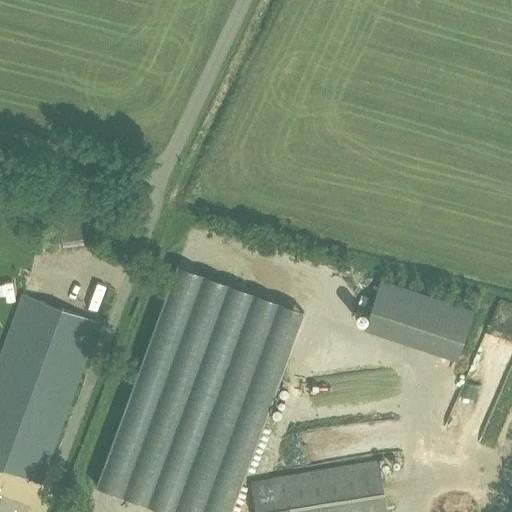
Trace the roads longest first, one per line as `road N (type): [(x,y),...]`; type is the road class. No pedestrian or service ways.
road 1 (unclassified): [(247,0),(165,172),(150,180)]
road 2 (unclassified): [(150,180),(0,139)]
